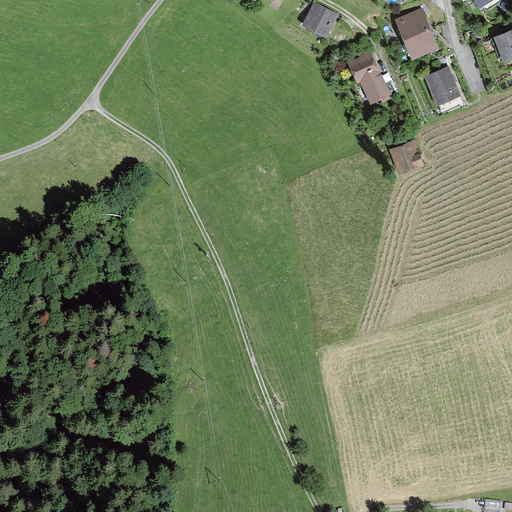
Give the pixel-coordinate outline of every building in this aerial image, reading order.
[(477,0),(484,11),(501,1),(500,0),(477,0)] [(325,32),(334,16),(315,6),(307,23),(325,32)] [(428,28),(421,11),(401,19),(403,24),(396,27),(399,34),(398,35),(400,40),(428,28)] [(511,20),(504,24),(507,32),(496,36),(505,60),(511,56),(511,20)] [(435,46),(428,28),(400,40),(403,45),(404,45),(407,52),(414,49),(416,54),(435,46)] [(474,42),(480,58),(494,53),(488,37),(474,42)] [(388,92),(369,51),(361,55),(363,61),(354,65),(359,76),(364,74),(366,79),(363,81),(372,100),(380,96),(382,101),(395,95),(393,90),(388,92)] [(497,59),(494,53),(480,58),(483,65),(497,59)] [(483,65),(488,79),(502,73),(497,59),(483,65)] [(459,95),(447,67),(427,76),(433,91),(436,90),(441,102),(459,95)] [(505,80),(502,73),(488,79),(491,86),(498,84),(497,83),(505,80)] [(402,169),(421,162),(418,154),(415,155),(411,143),(394,149),(402,169)] [(483,511),(500,511),(501,501),(485,499),(483,511)]
